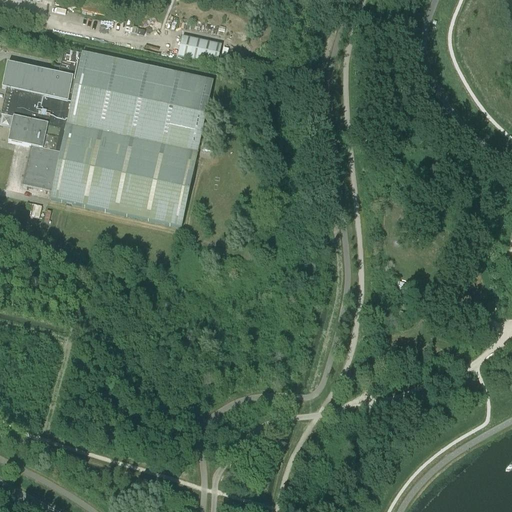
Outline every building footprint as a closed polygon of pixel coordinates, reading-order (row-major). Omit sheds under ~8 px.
[(64,11),(62,23),(120,35),(123,23),(64,11)] [(182,38),(177,58),(216,67),(220,47),(182,38)] [(181,229),(213,83),(82,54),(65,50),(59,76),(7,64),(1,89),(6,90),(1,116),(13,118),(7,143),(30,148),(22,186),(52,193),(50,200),(181,229)] [(205,131),(202,151),(216,154),(219,133),(205,131)] [(386,279),(385,289),(400,291),(401,281),(386,279)]
